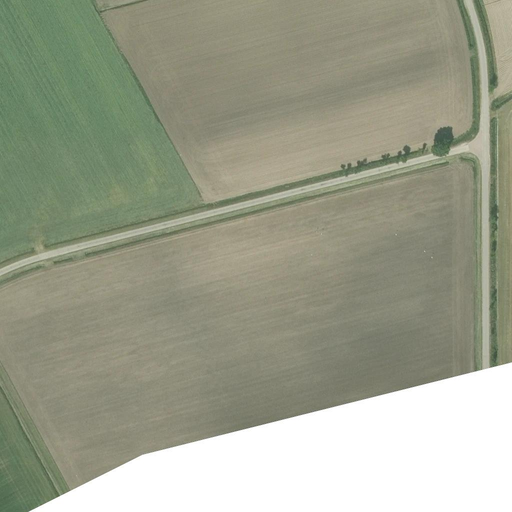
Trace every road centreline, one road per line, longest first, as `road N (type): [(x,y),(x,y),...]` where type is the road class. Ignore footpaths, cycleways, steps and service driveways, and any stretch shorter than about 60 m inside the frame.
road 1 (unclassified): [(0,268),(47,248),(481,145)]
road 2 (unclassified): [(481,145),(480,326)]
road 3 (unclassified): [(465,0),(479,70),(481,145)]
